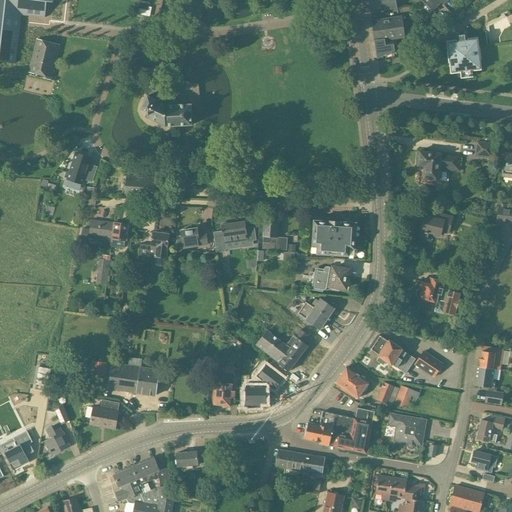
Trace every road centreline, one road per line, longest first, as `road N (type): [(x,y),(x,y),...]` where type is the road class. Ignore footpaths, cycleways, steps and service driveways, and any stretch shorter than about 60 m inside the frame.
road 1 (tertiary): [(275,420),(318,387),(372,308),(380,197)]
road 2 (residential): [(217,201),(198,176),(116,159),(98,145),(95,125),(124,35)]
road 3 (residential): [(448,474),(474,329),(511,240)]
road 4 (residential): [(357,12),(223,33),(124,35)]
road 5 (tertiary): [(85,465),(164,434),(275,420)]
road 6 (residential): [(448,474),(308,446),(275,420)]
road 7 (residential): [(217,201),(380,197)]
road 8 (tertiary): [(511,113),(369,98)]
